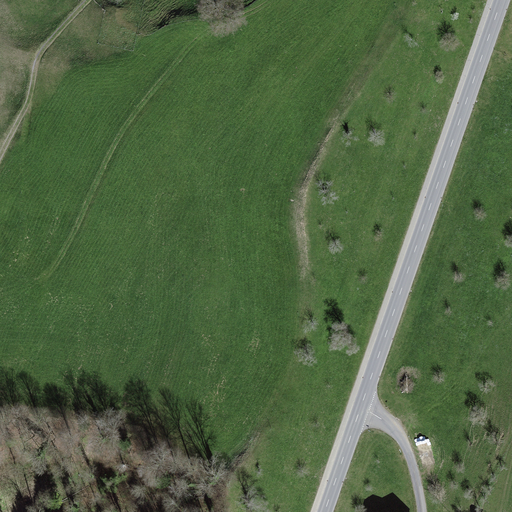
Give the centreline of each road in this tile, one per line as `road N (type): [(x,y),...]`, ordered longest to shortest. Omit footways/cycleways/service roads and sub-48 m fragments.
road 1 (tertiary): [(363,418),(506,0)]
road 2 (track): [(0,154),(32,100),(52,38),(95,0)]
road 3 (unclassified): [(363,418),(398,430),(421,511)]
